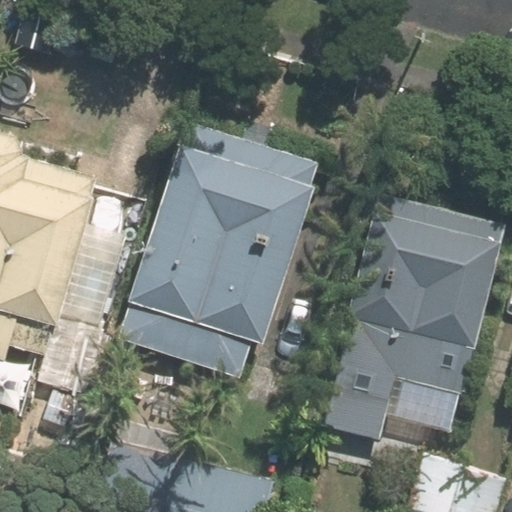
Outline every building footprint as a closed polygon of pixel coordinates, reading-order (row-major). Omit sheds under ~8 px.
[(319,159),(195,118),(124,333),(240,371),(253,333),(267,337),(319,179),(313,177),(319,159)] [(0,357),(5,359),(9,344),(43,354),(37,379),(82,390),(127,231),(88,220),(95,193),(89,190),(94,174),(36,158),(38,155),(0,143),(0,357)] [(511,228),(388,193),(323,422),(380,438),(397,376),(465,395),(511,228)] [(275,511),(284,481),(123,441),(105,511),(275,511)] [(492,511),(502,474),(417,451),(400,511),(492,511)] [(62,511),(73,468),(18,452),(5,495),(62,511)]
